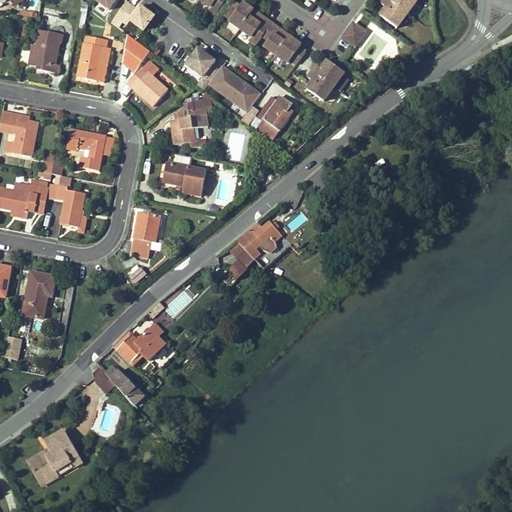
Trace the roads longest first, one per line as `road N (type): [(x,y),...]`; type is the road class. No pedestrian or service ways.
road 1 (unclassified): [(0,433),(299,172),(485,33)]
road 2 (residential): [(0,238),(86,255),(107,247),(130,135),(112,108),(0,88)]
